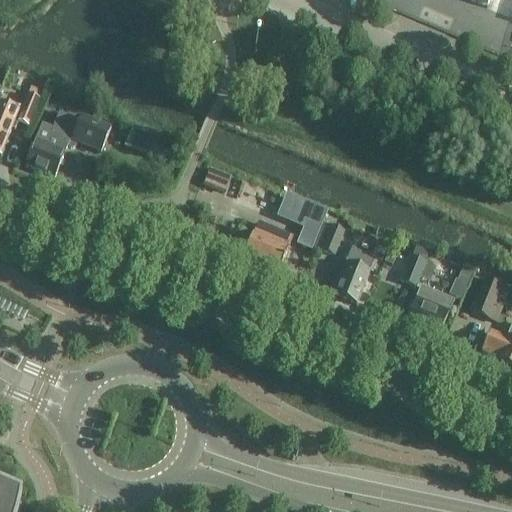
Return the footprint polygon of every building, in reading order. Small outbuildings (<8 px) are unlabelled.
[(461,0),(485,10),(489,0),(461,0)] [(0,155),(10,132),(14,134),(17,126),(26,130),(38,104),(26,99),(21,112),(9,107),(6,114),(0,111),(0,155)] [(53,181),(66,149),(69,151),(70,151),(72,151),(74,150),(76,149),(77,147),(100,157),(110,131),(79,118),(77,124),(58,116),(51,131),(41,127),(33,146),(32,145),(23,169),(53,181)] [(130,132),(123,149),(149,160),(156,143),(157,139),(131,129),(130,132)] [(208,173),(202,187),(213,191),(219,177),(208,173)] [(292,201),(283,220),(302,228),(295,247),(310,253),(325,215),(313,210),(292,201)] [(251,237),(241,259),(277,275),(292,240),(257,225),(251,237)] [(313,251),(320,254),(332,259),(342,236),(322,227),(313,251)] [(415,249),(410,260),(423,266),(428,255),(415,249)] [(373,261),(371,260),(351,251),(338,282),(340,283),(333,299),(354,308),(368,276),(367,276),(373,261)] [(410,260),(399,284),(414,290),(425,267),(423,266),(410,260)] [(461,272),(456,282),(468,288),(473,277),(461,272)] [(483,286),(471,315),(489,323),(502,293),(483,286)] [(458,288),(452,301),(459,304),(465,291),(458,288)] [(415,301),(403,328),(437,342),(452,304),(419,290),(415,301)] [(495,366),(511,373),(511,328),(505,342),(488,335),(480,355),(496,362),(495,366)] [(0,511),(17,511),(19,504),(19,503),(0,495),(0,511)]
